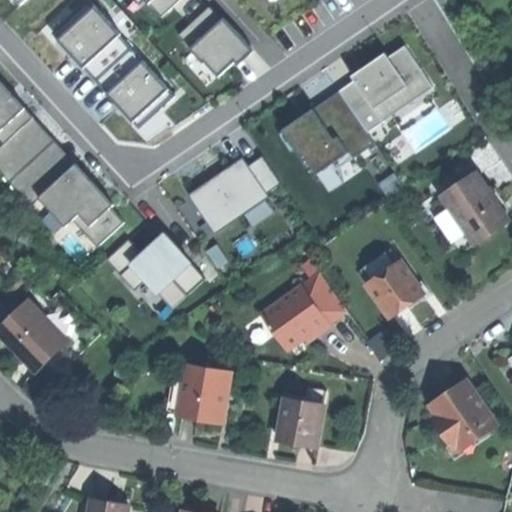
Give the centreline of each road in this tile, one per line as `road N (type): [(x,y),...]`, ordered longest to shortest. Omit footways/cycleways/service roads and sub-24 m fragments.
road 1 (residential): [(0,36),(110,153),(132,161),(157,158),(400,0)]
road 2 (residential): [(0,397),(41,428),(114,450),(379,494)]
road 3 (residential): [(379,494),(400,370),(511,301)]
